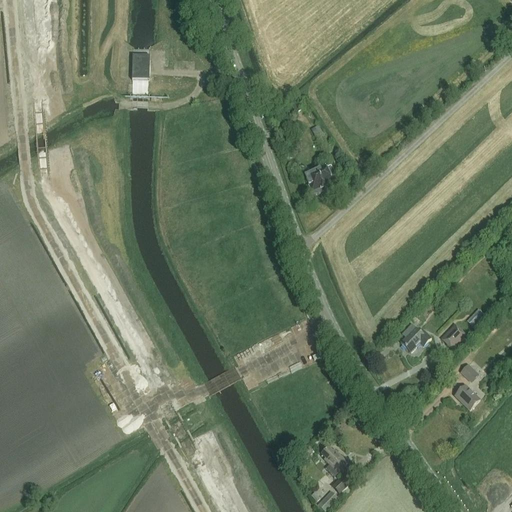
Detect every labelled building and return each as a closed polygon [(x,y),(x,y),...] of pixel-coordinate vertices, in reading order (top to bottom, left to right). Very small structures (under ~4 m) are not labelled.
[(139,83),(149,83),(150,58),(138,58),(132,58),(132,82),(136,82),(139,83)] [(303,111),(297,101),(290,105),(297,115),(303,111)] [(334,151),(317,128),(311,132),(327,155),(334,151)] [(320,191),(333,185),(330,178),(334,176),(331,168),(327,170),(326,168),(307,177),(308,179),(306,180),(314,197),(322,194),(320,191)] [(485,317),(478,310),(467,322),(474,329),(485,317)] [(452,351),(466,337),(455,326),(441,340),(452,351)] [(420,335),(411,327),(404,334),(408,338),(401,346),(411,355),(420,346),(423,350),(431,341),(422,332),(420,335)] [(469,367),(461,375),(471,385),(479,376),(469,367)] [(469,412),(480,402),(465,387),(454,398),(469,412)] [(334,480),(348,466),(334,452),(333,453),(329,450),(322,457),(326,461),(324,462),(329,467),(326,471),(334,480)] [(334,490),(336,495),(347,490),(345,484),(334,490)] [(331,493),(317,508),(321,511),(328,511),(339,500),(331,493)] [(321,500),(315,494),(312,497),(317,503),(321,500)]
